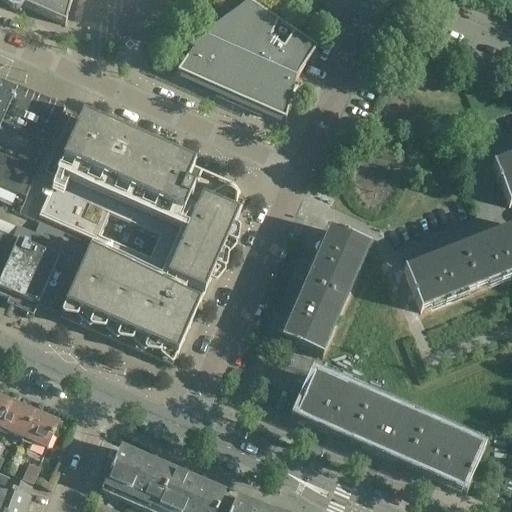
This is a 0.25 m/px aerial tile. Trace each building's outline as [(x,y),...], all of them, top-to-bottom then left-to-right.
[(8,0),(8,3),(7,4),(7,6),(8,7),(8,8),(9,10),(9,11),(11,12),(12,13),(14,13),(15,14),(17,13),(18,13),(20,13),(21,12),(22,11),(23,10),(62,27),(64,28),(71,0),(8,0)] [(234,103),(265,117),(284,125),(291,99),(294,85),(307,66),(315,53),(269,22),(256,13),(247,7),(200,42),(198,45),(193,52),(176,77),(214,94),(234,103)] [(0,87),(0,190),(25,201),(63,114),(63,113),(15,92),(14,94),(0,87)] [(239,205),(237,204),(239,197),(239,192),(234,189),(228,191),(229,188),(161,158),(158,163),(148,159),(151,153),(79,121),(35,219),(90,243),(58,315),(97,332),(168,364),(239,205)] [(499,187),(508,211),(510,210),(509,208),(511,207),(511,163),(494,170),(493,168),(492,169),(497,182),(496,182),(498,187),(499,187)] [(317,359),(322,361),(322,360),(320,359),(368,251),(370,252),(370,250),(347,240),(347,239),(342,237),(342,238),(329,232),(328,234),(330,234),(320,257),(318,256),(315,265),(317,265),(296,312),(294,311),(291,320),(293,320),(283,343),(281,342),(280,343),(285,345),(294,349),(293,350),(298,352),(298,351),(317,359)] [(415,302),(420,315),(421,315),(420,313),(511,276),(511,232),(405,275),(404,273),(403,274),(413,297),(412,298),(414,303),(415,302)] [(18,313),(31,319),(61,252),(59,248),(33,237),(28,248),(21,251),(19,248),(16,246),(17,244),(0,236),(0,298),(4,300),(8,301),(6,304),(13,307),(20,310),(18,313)] [(460,493),(462,494),(467,481),(468,481),(470,476),(469,476),(472,469),(479,453),(478,452),(478,454),(314,382),(315,380),(314,380),(313,382),(305,400),(303,403),(302,403),(300,408),(301,408),(295,421),(297,422),(297,420),(320,430),(319,432),(328,435),(329,433),(375,454),(374,456),(383,460),(384,457),(430,478),(429,480),(438,484),(439,481),(461,491),(460,493)] [(0,426),(9,405),(0,400),(0,426)] [(0,426),(0,431),(22,441),(33,415),(9,405),(0,426)] [(33,415),(22,441),(46,451),(57,426),(33,415)] [(102,491),(128,503),(144,466),(133,461),(134,459),(119,452),(102,491)] [(128,503),(150,511),(155,511),(171,475),(157,469),(156,471),(144,466),(128,503)] [(22,483),(32,487),(38,473),(28,469),(22,483)] [(155,511),(185,511),(196,488),(185,483),(186,481),(171,475),(155,511)] [(0,492),(0,511),(25,511),(29,503),(27,502),(30,493),(31,492),(7,483),(3,494),(0,492)] [(185,511),(217,511),(223,499),(224,497),(209,491),(208,493),(196,488),(185,511)] [(217,511),(231,511),(234,504),(223,499),(217,511)] [(231,511),(251,511),(249,511),(250,509),(235,502),(234,504),(231,511)]
